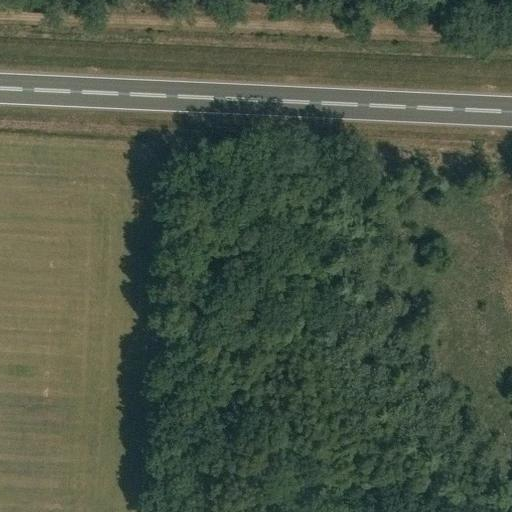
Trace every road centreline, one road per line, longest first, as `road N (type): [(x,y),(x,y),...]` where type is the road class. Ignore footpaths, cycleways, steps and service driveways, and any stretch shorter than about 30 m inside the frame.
road 1 (track): [(511,33),(0,10)]
road 2 (trunk): [(511,112),(0,89)]
